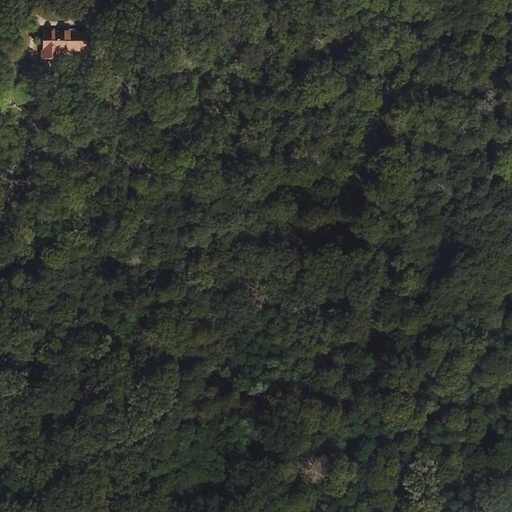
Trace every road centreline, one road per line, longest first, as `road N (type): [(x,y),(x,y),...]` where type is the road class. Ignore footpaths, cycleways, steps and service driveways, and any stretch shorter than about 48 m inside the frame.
road 1 (track): [(143,369),(250,266),(314,235),(426,217),(490,158),(511,151)]
road 2 (track): [(143,369),(135,395),(142,427),(163,430),(252,394),(334,403),(389,399),(455,424),(479,457)]
